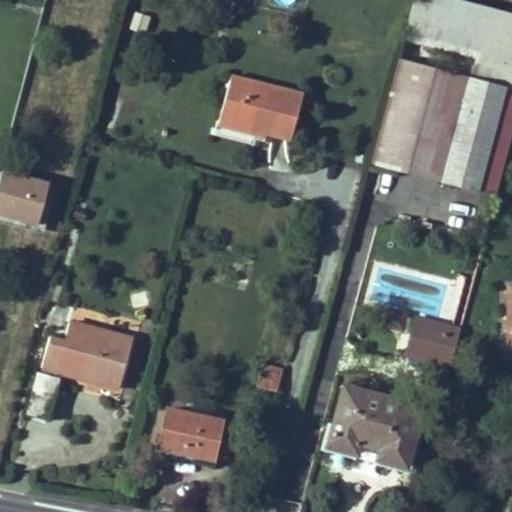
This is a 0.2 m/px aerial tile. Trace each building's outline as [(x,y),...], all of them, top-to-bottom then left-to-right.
[(477,189),(503,92),(511,93),(511,12),(465,0),(413,0),(403,39),(474,57),(470,76),(442,180),(477,189)] [(470,76),(398,57),(371,160),(442,180),(470,76)] [(303,89),(233,71),(221,118),(238,123),(239,118),(266,125),(264,130),(290,136),(303,89)] [(220,122),(263,134),(264,130),(266,125),(239,118),(238,123),(221,118),(220,122)] [(48,181),(1,168),(0,170),(0,212),(37,222),(48,181)] [(411,307),(392,301),(386,322),(404,327),(411,307)] [(461,327),(416,313),(406,347),(451,360),(461,327)] [(119,385),(132,335),(69,319),(65,337),(50,333),(42,364),(119,385)] [(276,387),(280,367),(262,364),(258,383),(276,387)] [(48,415),(59,375),(38,369),(27,410),(48,415)] [(421,406),(345,385),(329,442),(358,451),(361,439),(381,445),(377,456),(405,464),(421,406)] [(213,456),(222,417),(168,406),(160,444),(213,456)]
